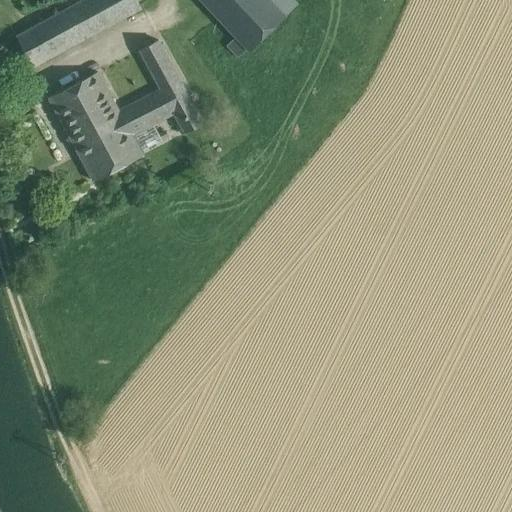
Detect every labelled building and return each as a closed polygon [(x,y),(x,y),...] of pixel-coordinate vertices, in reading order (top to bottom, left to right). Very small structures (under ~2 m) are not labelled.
[(136,0),(83,0),(16,36),(33,67),(141,9),(136,0)] [(289,12),(277,0),(203,0),(237,35),(250,49),(289,12)] [(298,3),(295,0),(277,0),(289,12),(298,3)] [(240,58),(250,49),(237,35),(227,45),(240,58)] [(203,124),(160,40),(143,49),(162,87),(174,110),(186,133),(203,124)] [(120,109),(100,69),(51,94),(94,176),(142,150),(132,131),(120,109)] [(162,87),(120,109),(132,131),(174,110),(162,87)] [(65,190),(57,175),(47,181),(55,196),(65,190)]
